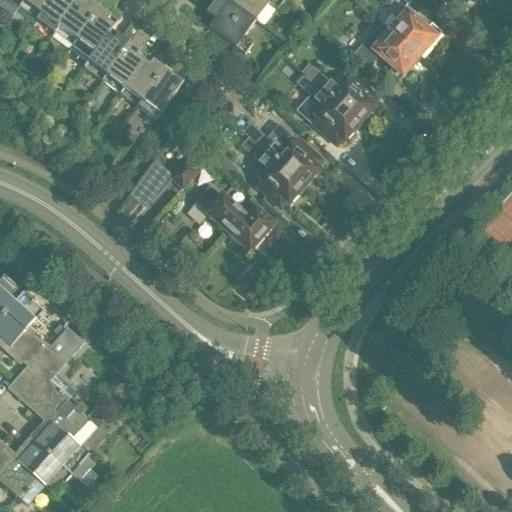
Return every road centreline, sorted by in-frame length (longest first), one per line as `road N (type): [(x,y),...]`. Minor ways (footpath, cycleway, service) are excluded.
road 1 (tertiary): [(308,370),(257,363),(212,342),(56,212),(0,185)]
road 2 (tertiary): [(308,370),(335,312),(511,122)]
road 3 (tertiary): [(397,511),(318,431),(308,370)]
